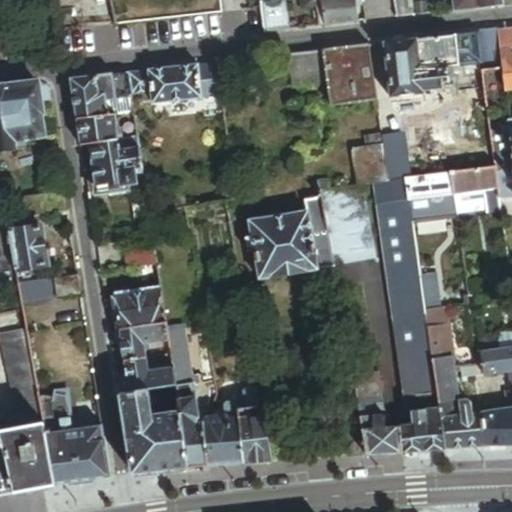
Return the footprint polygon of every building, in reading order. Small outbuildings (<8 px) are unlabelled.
[(112,0),(117,24),(222,12),(220,0),(112,0)] [(317,0),(302,0),(304,9),(318,7),(317,0)] [(317,0),(318,7),(321,27),(359,22),(357,3),(356,0),(317,0)] [(413,0),(395,0),(398,18),(416,16),(413,0)] [(505,5),(503,0),(454,0),(456,11),(505,5)] [(262,6),(266,33),(290,30),(286,3),(262,6)] [(511,40),(511,29),(502,31),(504,42),(511,40)] [(499,31),(478,34),(482,63),(483,70),(504,67),(499,31)] [(502,31),(499,31),(504,67),(508,100),(511,122),(511,121),(511,40),(504,42),(502,31)] [(482,63),(478,34),(386,44),(393,97),(427,93),(427,91),(453,87),(451,67),(482,63)] [(379,103),(371,46),(326,51),(330,80),(333,108),(379,103)] [(326,51),(291,55),(294,84),(330,80),(326,51)] [(218,63),(199,66),(202,98),(223,96),(218,63)] [(202,98),(199,66),(127,74),(129,87),(132,102),(154,100),(154,103),(202,98)] [(504,67),(483,70),(488,103),(508,100),(504,67)] [(129,87),(127,74),(72,80),(78,120),(108,115),(105,95),(115,94),(114,89),(129,87)] [(39,84),(0,88),(0,148),(19,146),(18,139),(44,135),(42,113),(43,113),(39,84)] [(132,102),(129,87),(114,89),(115,94),(105,95),(108,115),(115,114),(133,111),(132,102)] [(490,124),(511,122),(508,100),(488,103),(490,124)] [(115,114),(108,115),(78,120),(82,146),(91,144),(119,140),(115,114)] [(511,130),(511,122),(490,124),(496,167),(497,173),(511,170),(511,130)] [(128,139),(138,137),(136,127),(130,128),(127,132),(128,139)] [(134,170),(142,168),(138,137),(128,139),(119,140),(91,144),(99,192),(126,188),(125,183),(136,182),(134,170)] [(387,162),(385,144),(353,148),(356,167),(387,162)] [(366,185),(390,182),(387,162),(356,167),(359,186),(366,185)] [(497,173),(496,167),(452,173),(455,193),(499,186),(497,173)] [(511,170),(497,173),(499,186),(500,197),(511,195),(511,170)] [(455,193),(452,173),(408,179),(408,181),(411,198),(455,193)] [(323,191),(331,190),(329,178),(319,180),(317,185),(319,197),(324,196),(323,191)] [(428,323),(426,308),(422,283),(415,231),(411,198),(408,181),(375,185),(407,400),(411,399),(438,395),(433,359),(432,353),(428,323)] [(324,196),(336,265),(377,258),(366,185),(359,186),(331,190),(323,191),(324,196)] [(499,186),(455,193),(458,213),(488,210),(489,212),(502,211),(500,197),(499,186)] [(11,231),(4,189),(0,188),(0,251),(15,249),(11,231)] [(411,198),(415,231),(448,227),(447,220),(458,219),(458,213),(455,193),(411,198)] [(336,265),(324,196),(319,197),(306,199),(308,210),(251,222),(255,240),(251,240),(253,249),(256,248),(261,278),(336,265)] [(43,227),(11,231),(15,249),(16,257),(18,269),(20,269),(25,268),(50,265),(43,227)] [(157,263),(155,247),(125,252),(128,268),(157,263)] [(0,259),(16,257),(15,249),(0,251),(0,259)] [(61,295),(82,292),(79,274),(58,277),(61,295)] [(23,300),(61,295),(58,277),(20,283),(23,300)] [(426,308),(443,306),(439,280),(422,283),(426,308)] [(121,331),(166,322),(161,285),(115,292),(116,300),(121,331)] [(445,320),(443,306),(426,308),(428,323),(445,320)] [(428,323),(432,353),(449,351),(450,351),(445,320),(428,323)] [(145,345),(169,341),(168,332),(166,322),(121,331),(126,362),(147,359),(145,345)] [(169,341),(174,368),(176,386),(194,383),(186,329),(168,332),(169,341)] [(21,428),(45,423),(42,407),(37,382),(28,330),(10,333),(4,344),(21,428)] [(511,348),(511,332),(481,336),(483,352),(511,348)] [(348,339),(349,346),(360,345),(359,338),(348,339)] [(360,345),(349,346),(354,375),(365,373),(364,367),(360,345)] [(509,370),(511,369),(511,348),(483,352),(482,353),(484,373),(509,370)] [(449,351),(432,353),(433,359),(450,357),(449,351)] [(453,357),(454,362),(460,361),(462,376),(468,375),(476,375),(473,354),(453,357)] [(450,357),(433,359),(438,395),(438,397),(458,395),(454,362),(453,357),(450,357)] [(150,390),(176,386),(174,368),(149,372),(147,359),(126,362),(131,393),(150,390)] [(378,364),(364,367),(365,373),(379,371),(378,364)] [(511,369),(509,370),(511,390),(507,391),(509,408),(481,410),(486,444),(511,444),(511,369)] [(365,373),(354,375),(365,438),(365,441),(367,454),(388,452),(386,427),(386,416),(379,371),(365,373)] [(37,382),(42,407),(61,403),(70,402),(66,377),(64,378),(37,382)] [(189,467),(216,465),(212,418),(209,418),(208,418),(204,422),(200,417),(194,383),(176,386),(180,412),(189,467)] [(256,406),(263,405),(259,384),(259,383),(249,385),(244,394),(231,396),(232,402),(228,403),(226,407),(226,416),(212,418),(216,465),(245,461),(241,416),(240,409),(249,409),(256,408),(256,406)] [(131,393),(121,395),(133,475),(189,467),(180,412),(153,416),(152,405),(151,398),(150,390),(131,393)] [(458,395),(438,397),(440,406),(445,448),(446,448),(486,444),(481,410),(473,410),(473,400),(471,397),(469,395),(465,394),(458,395)] [(438,397),(438,395),(411,399),(412,405),(413,410),(423,408),(440,406),(438,397)] [(56,485),(111,477),(102,425),(74,430),(71,417),(63,418),(61,403),(42,407),(45,423),(56,485)] [(414,419),(413,410),(412,405),(408,406),(404,406),(405,415),(402,415),(403,420),(414,419)] [(445,448),(440,406),(423,408),(426,422),(414,423),(394,426),(396,452),(445,448)] [(426,422),(423,408),(413,410),(414,419),(414,423),(426,422)] [(245,462),(272,461),(264,416),(250,416),(241,416),(245,461),(245,462)] [(13,493),(56,485),(45,423),(21,428),(0,431),(0,434),(2,444),(13,493)] [(388,452),(396,452),(394,426),(386,427),(388,452)] [(367,454),(365,441),(361,436),(352,437),(349,448),(354,454),(355,455),(367,454)] [(2,444),(0,444),(0,495),(13,493),(2,444)]
